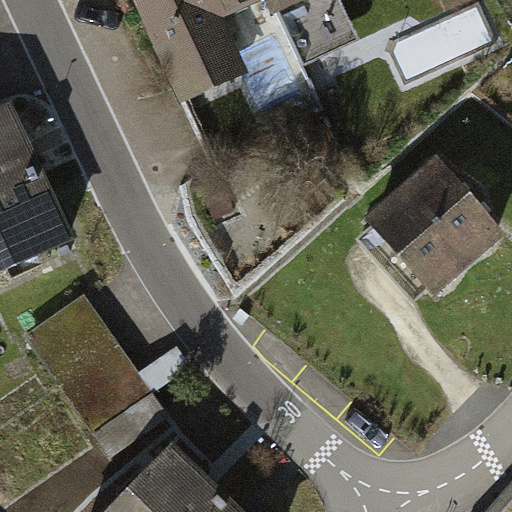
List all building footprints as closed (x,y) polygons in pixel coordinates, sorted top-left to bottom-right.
[(259,0),(124,0),(170,112),(237,85),(209,25),(261,2),(259,0)] [(259,0),(261,2),(292,74),(354,45),(336,0),(259,0)] [(0,120),(0,194),(29,181),(0,120)] [(494,246),(433,173),(359,232),(422,306),(494,246)] [(29,181),(0,194),(0,276),(61,247),(29,181)] [(145,392),(76,300),(18,339),(85,435),(145,392)] [(213,511),(215,511),(158,460),(107,511),(213,511)]
